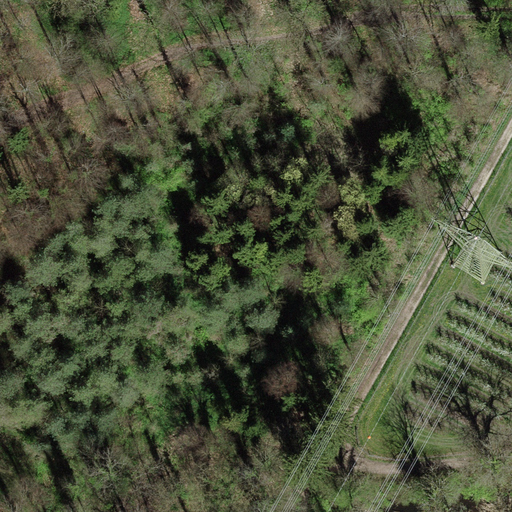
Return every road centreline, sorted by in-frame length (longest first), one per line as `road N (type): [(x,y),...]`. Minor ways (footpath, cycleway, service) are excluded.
road 1 (track): [(321,481),(511,130)]
road 2 (track): [(511,464),(321,481)]
